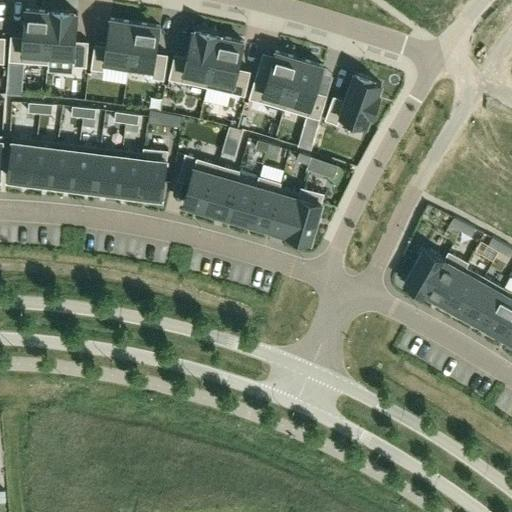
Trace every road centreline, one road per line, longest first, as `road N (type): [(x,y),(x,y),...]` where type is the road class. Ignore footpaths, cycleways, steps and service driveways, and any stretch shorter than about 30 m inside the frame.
road 1 (residential): [(0,211),(168,232),(325,276)]
road 2 (tertiary): [(310,370),(192,329),(0,302)]
road 3 (tertiary): [(0,339),(133,354),(294,407)]
road 4 (residential): [(433,59),(482,78),(361,294)]
road 5 (residential): [(433,59),(371,164),(325,276)]
road 6 (tertiary): [(511,490),(400,415),(310,370)]
road 7 (tertiary): [(294,407),(415,467),(478,511)]
road 8 (residential): [(252,0),(433,59)]
road 9 (residential): [(361,294),(425,323),(511,379)]
